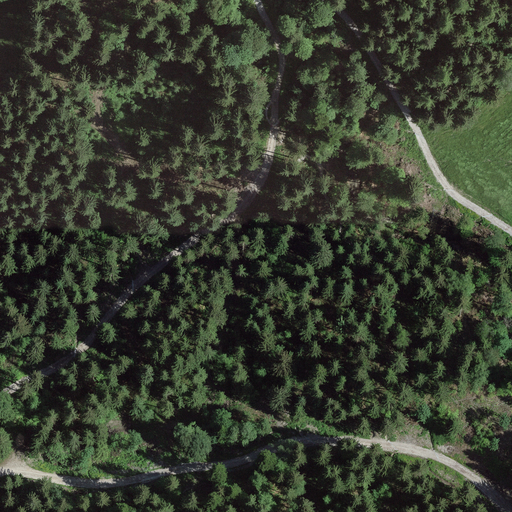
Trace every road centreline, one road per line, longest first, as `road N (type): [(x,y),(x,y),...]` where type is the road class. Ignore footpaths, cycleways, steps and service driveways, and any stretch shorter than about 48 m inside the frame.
road 1 (track): [(509,511),(479,479),(438,457),(347,441),(282,446),(102,483),(0,470)]
road 2 (track): [(258,0),(282,68),(272,145),(254,188),(125,296),(70,357),(0,400)]
road 3 (track): [(511,232),(447,188),(361,36),(326,0)]
